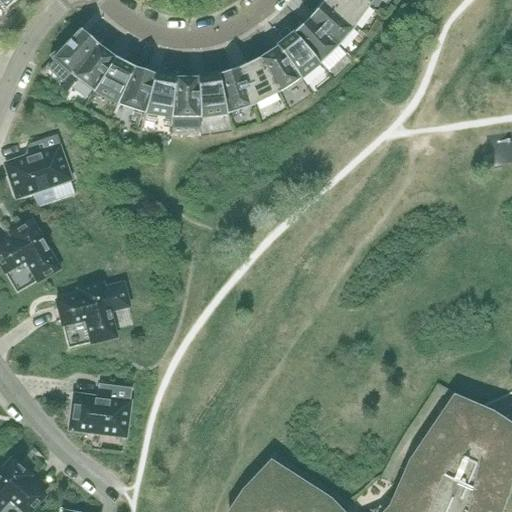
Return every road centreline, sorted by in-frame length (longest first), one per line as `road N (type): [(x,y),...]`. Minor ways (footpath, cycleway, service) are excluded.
road 1 (residential): [(95,0),(127,25),(205,38),(271,0)]
road 2 (residential): [(0,383),(43,433),(131,509)]
road 3 (residential): [(71,0),(22,58),(0,115)]
